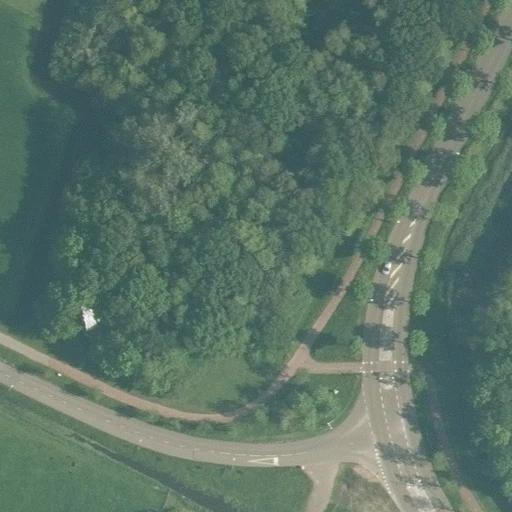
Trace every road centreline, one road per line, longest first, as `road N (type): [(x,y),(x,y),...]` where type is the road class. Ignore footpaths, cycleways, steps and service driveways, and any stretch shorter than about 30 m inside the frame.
road 1 (unknown): [(373,0),(381,25),(378,78),(363,139),(307,294),(234,413)]
road 2 (tertiary): [(395,434),(383,363),(396,265),(511,17)]
road 3 (tertiary): [(395,434),(315,451),(200,449),(118,426),(0,371)]
